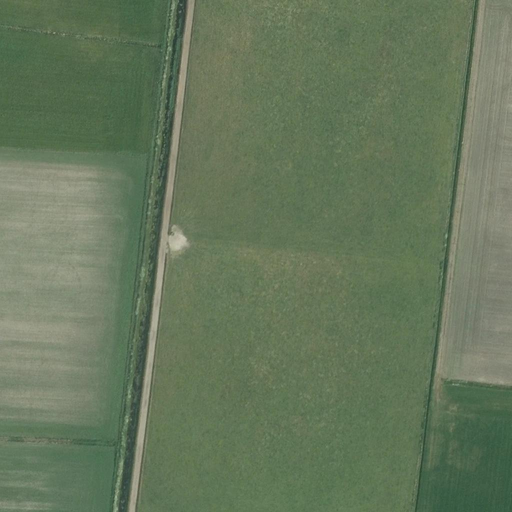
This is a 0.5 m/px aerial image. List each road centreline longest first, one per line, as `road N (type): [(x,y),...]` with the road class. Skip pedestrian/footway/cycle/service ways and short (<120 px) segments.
road 1 (track): [(190,0),(129,511)]
road 2 (track): [(481,0),(433,391),(444,404)]
